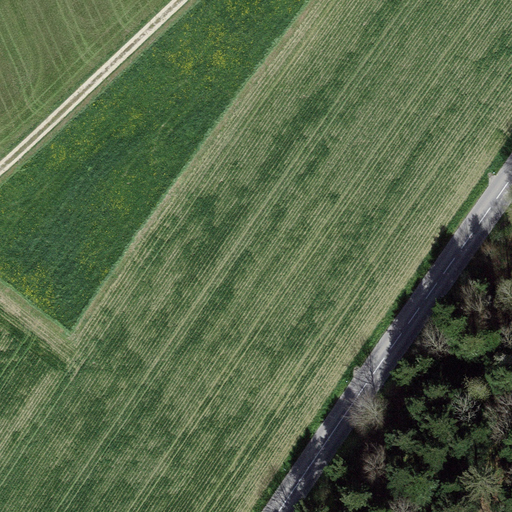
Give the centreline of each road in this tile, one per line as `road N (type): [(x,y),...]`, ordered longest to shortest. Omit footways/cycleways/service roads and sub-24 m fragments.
road 1 (tertiary): [(278,511),(511,176)]
road 2 (track): [(0,168),(177,0)]
